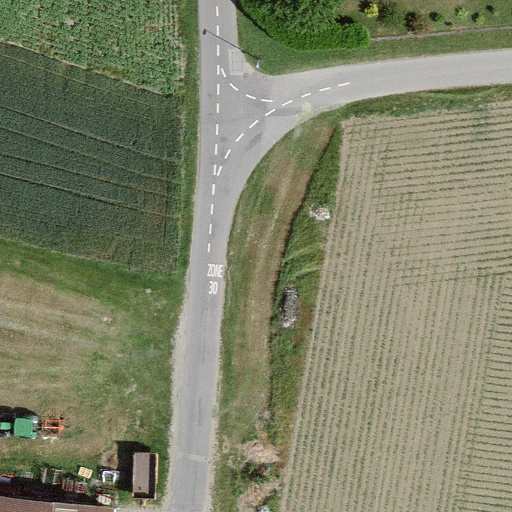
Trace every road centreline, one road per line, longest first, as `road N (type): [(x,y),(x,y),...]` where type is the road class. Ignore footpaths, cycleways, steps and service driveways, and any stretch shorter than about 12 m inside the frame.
road 1 (unclassified): [(187,511),(225,114)]
road 2 (unclassified): [(225,114),(340,88),(511,65)]
